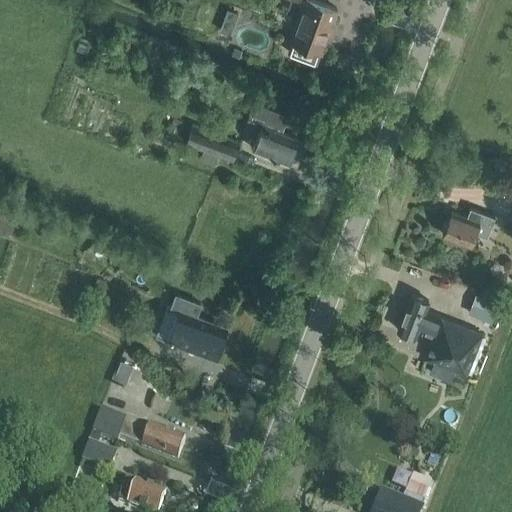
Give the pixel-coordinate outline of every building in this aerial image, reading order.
[(291,0),(288,8),(301,12),(290,40),(295,42),(290,53),(314,62),(318,51),(320,51),(336,8),(314,0),(291,0)] [(223,19),(219,29),(230,33),(232,27),(229,21),(223,19)] [(289,117),(253,104),(248,115),(263,121),(253,149),(288,162),(296,139),(283,134),(289,117)] [(237,142),(193,125),(186,143),(230,160),(237,142)] [(0,232),(11,237),(25,197),(2,189),(0,195),(0,232)] [(452,214),(443,236),(471,247),(477,233),(488,237),(495,220),(470,210),(466,220),(452,214)] [(98,278),(92,293),(101,296),(106,281),(98,278)] [(176,311),(165,340),(216,359),(229,326),(198,315),(202,303),(176,293),(170,309),(176,311)] [(477,295),(469,313),(491,322),(499,304),(477,295)] [(428,302),(412,296),(398,331),(414,337),(417,329),(434,336),(425,360),(465,376),(481,338),(423,315),(428,302)] [(117,372),(112,383),(124,388),(129,377),(117,372)] [(102,410),(93,432),(117,442),(119,438),(178,460),(186,440),(127,417),(126,419),(102,410)] [(90,442),(83,460),(109,470),(116,452),(90,442)] [(417,477),(411,493),(424,499),(430,483),(417,477)] [(158,511),(165,494),(127,479),(118,503),(142,511),(158,511)] [(73,490),(67,507),(80,511),(86,495),(73,490)] [(382,510),(380,511),(418,511),(420,509),(383,493),(377,508),(382,510)]
